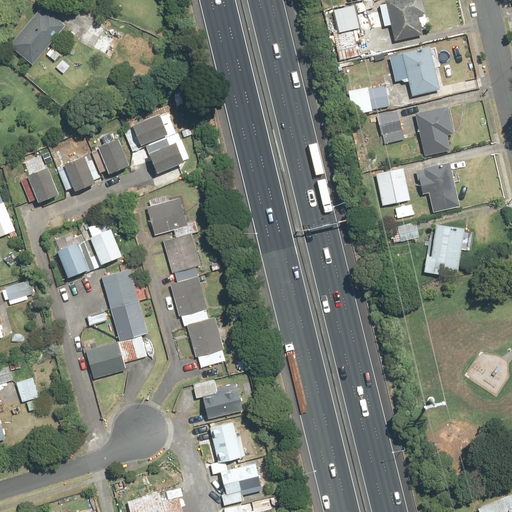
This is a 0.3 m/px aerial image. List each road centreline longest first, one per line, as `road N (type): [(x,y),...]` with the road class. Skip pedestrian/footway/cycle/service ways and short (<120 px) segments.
road 1 (motorway): [(348,511),(223,0)]
road 2 (motorway): [(259,0),(383,511)]
road 3 (unknown): [(95,457),(23,246),(36,218),(128,182)]
road 4 (unknown): [(149,249),(179,373),(171,404),(197,511)]
road 5 (residential): [(145,430),(121,448),(0,488)]
road 6 (residential): [(511,119),(485,0)]
